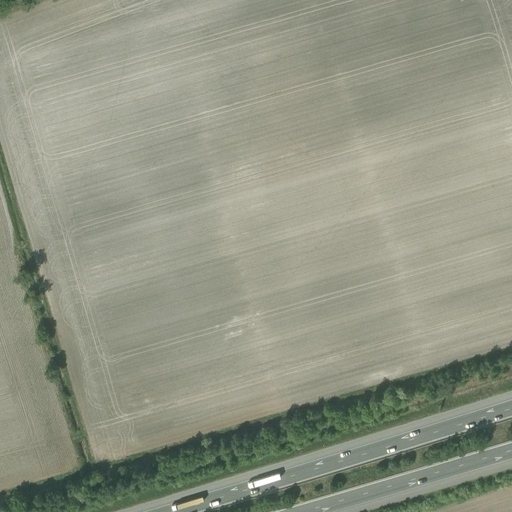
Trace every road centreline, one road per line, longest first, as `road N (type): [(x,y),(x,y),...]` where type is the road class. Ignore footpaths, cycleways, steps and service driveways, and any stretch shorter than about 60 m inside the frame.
road 1 (motorway): [(511,407),(167,511)]
road 2 (motorway): [(301,511),(511,450)]
